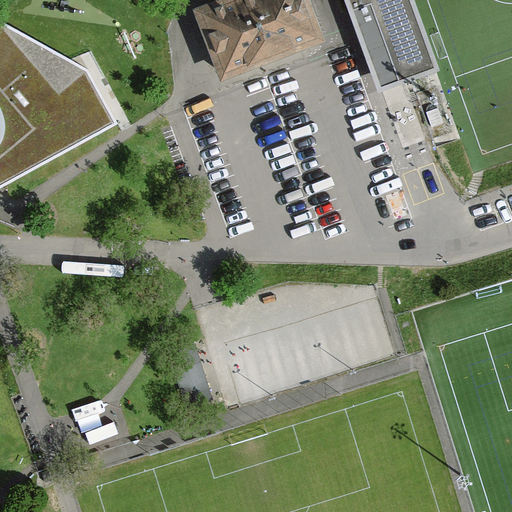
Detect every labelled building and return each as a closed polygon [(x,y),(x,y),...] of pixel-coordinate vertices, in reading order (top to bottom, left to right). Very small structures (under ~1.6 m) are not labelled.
[(312,0),(212,0),(194,7),(222,78),(327,38),(312,0)] [(425,88),(392,0),(352,0),(390,101),(425,88)] [(0,186),(121,123),(90,70),(0,20),(0,186)] [(423,126),(401,133),(412,162),(434,154),(423,126)] [(449,158),(414,171),(429,213),(463,200),(449,158)] [(218,401),(198,343),(175,352),(192,408),(218,401)]
